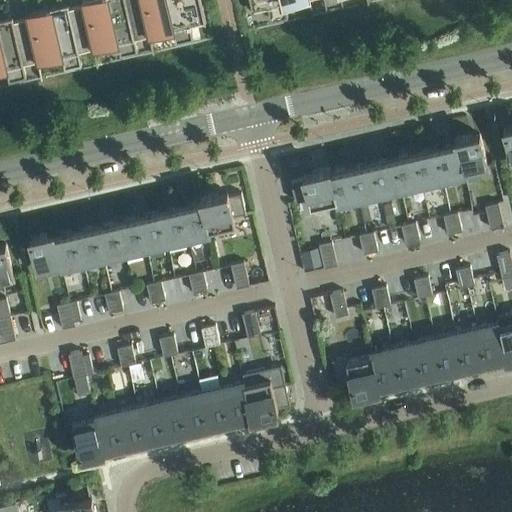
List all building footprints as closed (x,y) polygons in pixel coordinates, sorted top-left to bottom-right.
[(81,0),(83,5),(93,49),(117,43),(120,55),(137,51),(134,39),(148,36),(140,0),(84,0),(83,0),(82,0),(81,0)] [(140,0),(148,36),(173,30),(176,42),(193,38),(190,26),(205,23),(200,0),(140,0)] [(302,0),(249,0),(252,12),(268,8),(271,20),(288,16),(285,4),(302,0)] [(26,12),(27,18),(37,61),(62,56),(64,67),(81,64),(79,52),(93,49),(83,5),(55,12),(54,7),(27,13),(27,12),(26,12)] [(0,69),(6,68),(9,80),(26,76),(23,64),(37,61),(27,18),(0,24),(0,69)] [(511,125),(503,128),(511,160),(511,159),(511,125)] [(455,139),(456,142),(463,171),(464,171),(487,165),(480,133),(455,139)] [(456,142),(435,147),(443,179),(465,174),(464,171),(463,171),(456,142)] [(435,147),(414,152),(422,184),(443,179),(435,147)] [(414,152),(393,157),(401,189),(422,184),(414,152)] [(393,157),(372,162),(380,194),(401,189),(393,157)] [(372,162),(351,167),(359,199),(380,194),(372,162)] [(351,167),(331,171),(330,171),(337,200),(336,200),(337,204),(359,199),(351,167)] [(330,171),(331,171),(330,168),(303,174),(303,178),(291,181),(295,201),(308,198),(310,206),(336,200),(337,200),(330,171)] [(200,198),(201,202),(201,201),(208,230),(209,230),(235,224),(233,216),(246,213),(241,192),(228,195),(227,192),(200,198)] [(201,201),(201,202),(180,206),(188,239),(210,234),(209,230),(208,230),(201,201)] [(504,225),(498,202),(485,205),(491,228),(504,225)] [(180,206),(159,211),(167,243),(188,239),(180,206)] [(159,211),(138,216),(146,248),(167,243),(159,211)] [(458,211),(450,213),(455,232),(462,230),(458,211)] [(455,232),(450,213),(443,214),(448,233),(455,232)] [(138,216),(117,221),(125,253),(146,248),(138,216)] [(117,221),(96,226),(104,258),(125,253),(117,221)] [(416,221),(408,222),(413,242),(420,240),(416,221)] [(413,242),(408,222),(401,224),(406,243),(413,242)] [(96,226),(75,231),(83,263),(104,258),(96,226)] [(373,230),(366,232),(371,251),(378,250),(373,230)] [(75,231),(55,235),(54,235),(61,264),(60,265),(61,268),(83,263),(75,231)] [(54,235),(55,235),(54,232),(29,238),(37,270),(60,265),(61,264),(54,235)] [(371,251),(366,232),(359,234),(363,253),(371,251)] [(319,243),(324,267),(337,264),(332,240),(319,243)] [(0,278),(13,275),(6,243),(0,244),(0,278)] [(302,256),(305,268),(323,264),(319,251),(302,256)] [(511,275),(511,261),(510,251),(497,254),(502,278),(511,275)] [(231,264),(237,287),(249,284),(244,261),(231,264)] [(470,265),(463,266),(467,286),(475,284),(470,265)] [(467,286),(463,266),(456,268),(460,287),(467,286)] [(203,270),(196,272),(200,291),(207,289),(203,270)] [(200,291),(196,272),(189,273),(193,292),(200,291)] [(428,274),(421,276),(425,295),(433,294),(428,274)] [(425,295),(421,276),(414,278),(418,297),(425,295)] [(161,280),(154,281),(158,300),(165,299),(161,280)] [(158,300),(154,281),(147,283),(151,302),(158,300)] [(386,284),(379,286),(383,305),(391,303),(386,284)] [(383,305),(379,286),(372,288),(376,307),(383,305)] [(119,289),(112,291),(116,310),(123,308),(119,289)] [(330,292),(335,316),(348,313),(343,289),(330,292)] [(116,310),(112,291),(105,293),(109,312),(116,310)] [(0,316),(10,315),(6,298),(0,299),(0,341),(3,341),(0,327),(0,316)] [(77,299),(70,301),(74,320),(81,318),(77,299)] [(74,320),(70,301),(57,304),(62,328),(75,325),(74,320)] [(242,313),(248,336),(261,333),(255,310),(242,313)] [(10,315),(0,316),(0,327),(3,341),(16,338),(10,315)] [(488,324),(477,326),(484,358),(504,354),(505,354),(499,325),(499,321),(497,321),(495,315),(486,317),(488,324)] [(511,321),(499,325),(505,354),(504,354),(505,357),(511,355),(511,321)] [(216,324),(208,325),(213,344),(220,343),(216,324)] [(213,344),(208,325),(201,327),(206,346),(213,344)] [(477,326),(456,331),(463,363),(484,358),(477,326)] [(456,331),(435,336),(442,368),(463,363),(456,331)] [(173,333),(166,335),(171,354),(178,353),(173,333)] [(171,354),(166,335),(159,337),(164,356),(171,354)] [(435,336),(414,341),(421,373),(442,368),(435,336)] [(414,341),(393,346),(400,378),(421,373),(414,341)] [(131,343),(124,345),(129,364),(136,362),(131,343)] [(129,364),(124,345),(117,346),(122,366),(129,364)] [(371,351),(371,354),(372,354),(379,383),(380,383),(400,378),(393,346),(371,351)] [(87,374),(82,354),(81,350),(68,353),(74,377),(87,374)] [(89,353),(82,354),(87,374),(94,372),(89,353)] [(372,354),(371,354),(347,360),(346,356),(332,360),(340,392),(353,389),(353,392),(381,386),(380,383),(379,383),(372,354)] [(290,403),(285,383),(281,365),(243,374),(244,380),(245,384),(244,384),(251,412),(250,413),(251,416),(278,410),(277,406),(290,403)] [(244,380),(222,385),(230,417),(250,413),(251,412),(244,384),(245,384),(244,380)] [(222,385),(201,390),(209,422),(230,417),(222,385)] [(201,390),(180,395),(188,427),(209,422),(201,390)] [(180,395),(159,400),(167,432),(188,427),(180,395)] [(159,400),(138,405),(146,437),(167,432),(159,400)] [(138,405),(117,409),(125,442),(146,437),(138,405)] [(95,414),(96,418),(97,418),(103,446),(104,446),(125,442),(117,409),(95,414)] [(97,418),(96,418),(73,423),(80,456),(105,450),(104,446),(103,446),(97,418)] [(60,504),(61,511),(95,511),(92,497),(60,504)]
